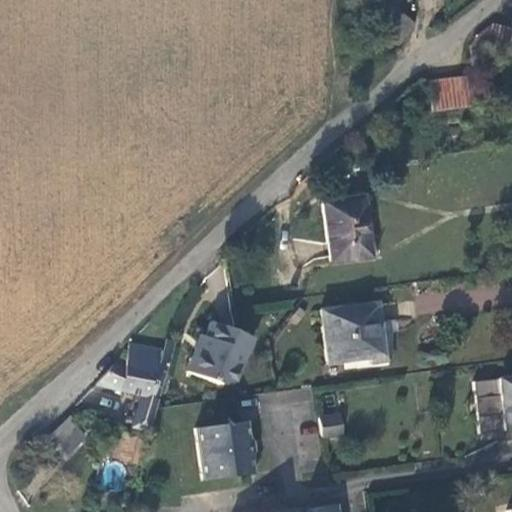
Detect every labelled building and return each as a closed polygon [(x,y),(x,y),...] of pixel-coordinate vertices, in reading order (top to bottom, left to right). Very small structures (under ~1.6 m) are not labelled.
[(410,26),(397,17),(386,7),(369,29),(393,48),(410,26)] [(511,21),(510,21),(508,29),(488,25),(481,56),(511,62),(511,21)] [(426,83),(427,88),(472,82),(471,77),(426,83)] [(430,112),(475,106),(472,82),(427,88),(430,112)] [(366,258),(359,199),(319,204),(327,263),(366,258)] [(373,307),(315,315),(322,367),(380,358),(376,326),(373,307)] [(251,339),(207,323),(196,352),(193,351),(184,373),(216,384),(224,362),(237,367),(242,352),(246,352),(251,339)] [(385,325),(376,326),(380,358),(365,361),(366,368),(385,365),(386,337),(385,325)] [(121,369),(109,366),(93,385),(142,396),(156,400),(169,355),(127,345),(121,369)] [(231,381),(237,367),(224,362),(216,384),(231,381)] [(511,377),(471,383),(478,434),(511,429),(511,377)] [(156,400),(142,396),(138,411),(153,415),(158,400),(156,400)] [(335,416),(317,419),(319,438),(337,435),(335,416)] [(68,418),(45,441),(52,449),(75,425),(68,418)] [(245,424),(193,431),(200,481),(251,475),(245,424)]
